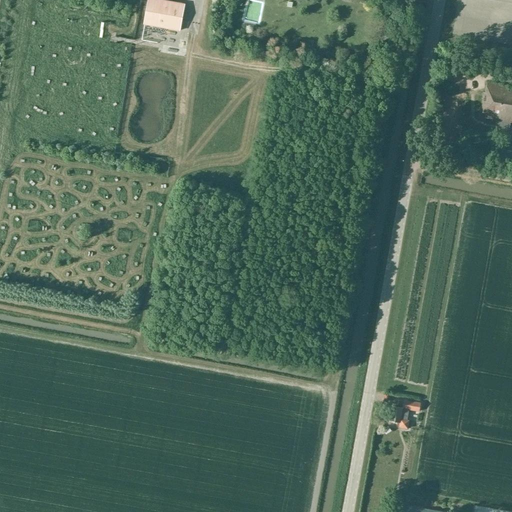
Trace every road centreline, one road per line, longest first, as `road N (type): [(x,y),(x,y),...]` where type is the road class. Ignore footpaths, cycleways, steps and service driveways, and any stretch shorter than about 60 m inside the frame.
road 1 (tertiary): [(347,511),(410,162)]
road 2 (track): [(140,355),(195,34)]
road 3 (track): [(334,387),(140,355)]
road 4 (tertiary): [(410,162),(439,0)]
road 5 (track): [(140,355),(0,330)]
